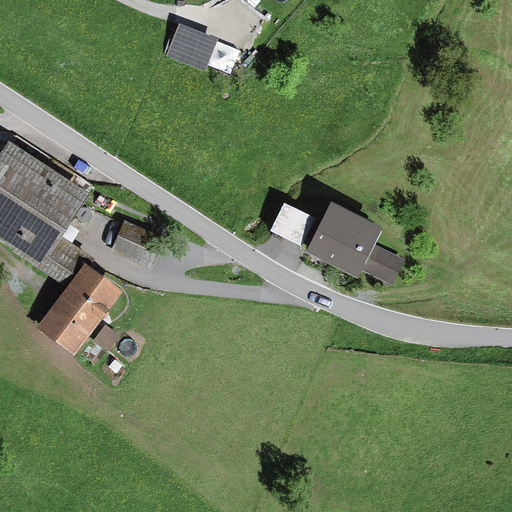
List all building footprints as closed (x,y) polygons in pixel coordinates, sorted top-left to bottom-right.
[(215,44),(177,32),(168,62),(205,74),(215,44)] [(79,198),(0,146),(0,245),(55,281),(75,250),(54,236),(79,198)] [(392,285),(404,262),(368,245),(373,235),(318,208),(312,221),(278,205),(263,236),(349,278),(355,267),(392,285)] [(157,236),(124,221),(111,248),(144,263),(157,236)] [(115,293),(75,265),(31,328),(71,356),(115,293)]
